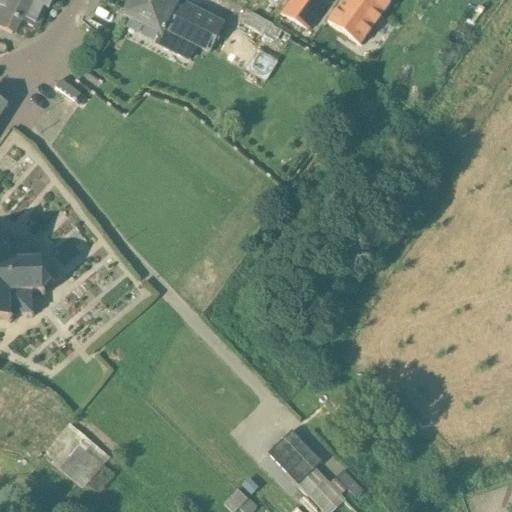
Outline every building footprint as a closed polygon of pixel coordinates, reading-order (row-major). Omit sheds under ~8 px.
[(53,0),(0,0),(0,29),(12,35),(18,22),(35,30),(45,10),(48,11),(53,0)] [(179,0),(132,0),(124,16),(161,36),(178,4),(179,0)] [(327,6),(318,0),(291,0),(281,16),(308,32),(327,6)] [(393,1),(390,0),(344,0),(327,24),(359,47),(393,1)] [(221,27),(178,4),(161,36),(157,42),(191,60),(198,46),(208,51),(221,27)] [(271,25),(251,15),(244,28),(264,38),(271,25)] [(257,49),(246,69),(268,81),(279,61),(257,49)] [(64,82),(58,91),(81,105),(86,97),(64,82)] [(0,321),(4,321),(7,326),(13,323),(8,316),(26,316),(31,321),(34,317),(30,313),(30,295),(39,295),(40,299),(45,298),(43,293),(48,287),(54,289),(55,284),(49,283),(49,275),(54,273),(52,268),(47,270),(42,266),(44,261),(40,259),(38,264),(8,264),(8,244),(13,240),(10,236),(6,240),(0,240),(0,321)] [(112,457),(69,423),(41,457),(84,491),(112,457)] [(292,433),(268,456),(321,511),(335,511),(345,503),(315,471),(322,465),(292,433)] [(238,492),(224,506),(230,511),(237,511),(239,510),(240,511),(254,511),(256,511),(238,492)]
